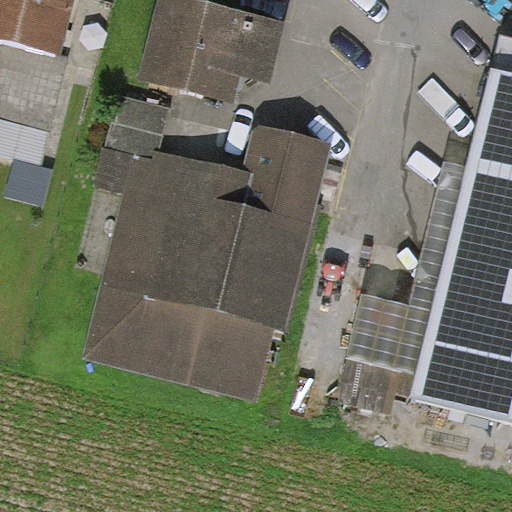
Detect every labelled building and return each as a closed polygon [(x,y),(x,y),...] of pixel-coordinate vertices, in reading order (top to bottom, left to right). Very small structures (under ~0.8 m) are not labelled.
[(0,0),(0,45),(2,46),(0,54),(0,124),(49,136),(68,57),(57,54),(70,0),(0,0)] [(278,35),(168,9),(151,79),(228,98),(235,70),(267,78),(278,35)] [(511,84),(511,34),(507,34),(495,81),(511,84)] [(511,84),(495,81),(435,318),(366,301),(341,401),(390,414),(395,392),(414,397),(413,402),(511,427),(511,84)] [(98,186),(135,195),(95,354),(259,395),(277,323),(280,324),(300,243),(303,233),(323,153),(265,139),(253,187),(159,164),(172,111),(121,98),(98,186)]
